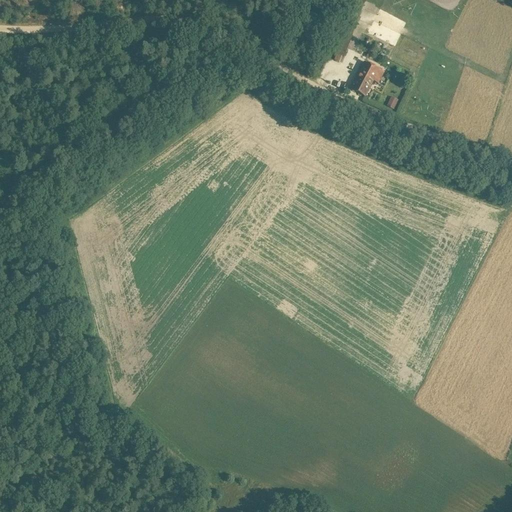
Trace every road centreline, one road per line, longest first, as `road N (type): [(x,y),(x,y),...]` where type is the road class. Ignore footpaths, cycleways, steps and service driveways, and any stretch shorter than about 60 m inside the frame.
road 1 (track): [(220,39),(0,194)]
road 2 (track): [(0,360),(61,393),(80,422),(133,436),(198,497)]
road 3 (unclassified): [(511,166),(297,77)]
road 4 (track): [(220,39),(141,19),(0,29)]
